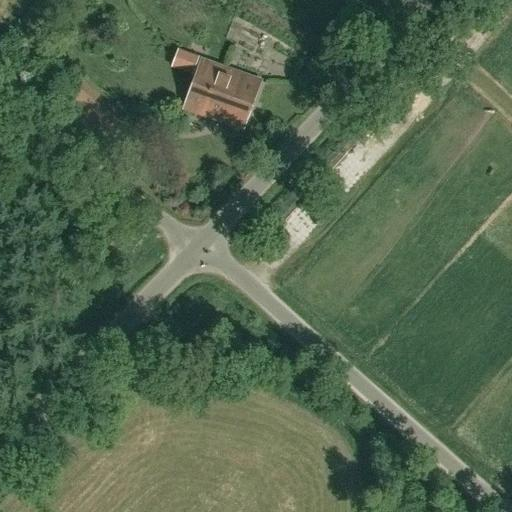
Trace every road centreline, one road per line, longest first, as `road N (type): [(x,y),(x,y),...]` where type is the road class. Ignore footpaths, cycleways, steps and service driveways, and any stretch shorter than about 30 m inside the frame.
road 1 (unclassified): [(496,511),(205,245)]
road 2 (unclassified): [(205,245),(422,0)]
road 3 (unclassified): [(0,453),(205,245)]
road 4 (unclassified): [(205,245),(133,201),(0,98)]
